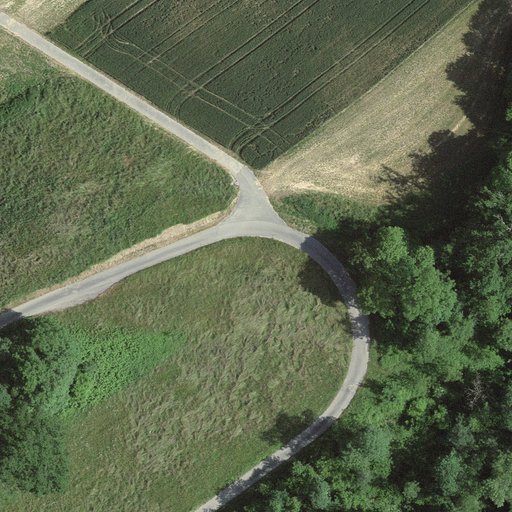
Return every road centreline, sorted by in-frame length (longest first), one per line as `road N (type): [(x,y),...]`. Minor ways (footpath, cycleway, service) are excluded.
road 1 (track): [(0,323),(233,229),(280,229),(318,253),(352,296),(361,333),(357,372),(322,425),(203,511)]
road 2 (track): [(3,18),(224,158),(252,192),(255,226)]
